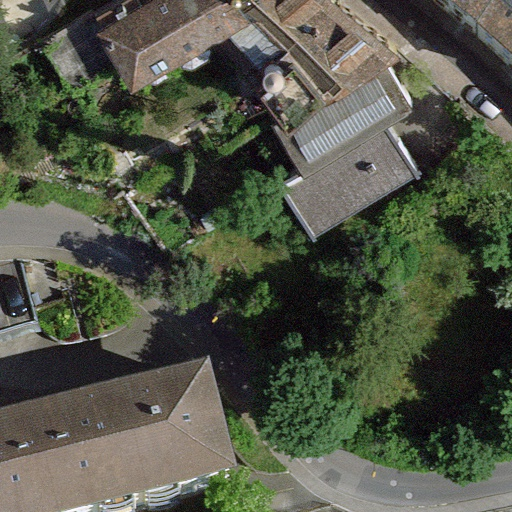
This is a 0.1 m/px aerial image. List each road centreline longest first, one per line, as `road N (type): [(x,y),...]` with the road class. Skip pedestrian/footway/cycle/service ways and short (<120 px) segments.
road 1 (residential): [(0,226),(158,276),(332,485),(430,508),(511,486)]
road 2 (residential): [(511,112),(372,0)]
